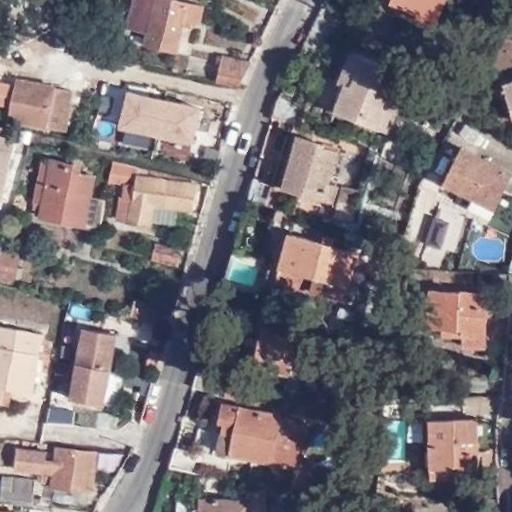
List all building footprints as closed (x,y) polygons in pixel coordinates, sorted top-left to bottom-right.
[(197,24),(202,4),(186,0),(134,0),(130,17),(122,15),(120,25),(148,31),(145,41),(175,47),(182,19),(197,24)] [(432,25),(442,0),(389,0),(415,11),(413,16),(432,25)] [(338,12),(322,2),(302,45),(320,52),(338,12)] [(336,113),(377,129),(387,105),(400,72),(351,51),(331,99),(340,102),(336,113)] [(222,55),(216,82),(238,87),(251,62),(222,55)] [(62,133),(72,92),(15,79),(6,120),(62,133)] [(511,82),(503,85),(511,116),(511,82)] [(302,117),(275,103),(274,105),(270,119),(299,127),(302,117)] [(387,105),(377,129),(389,134),(399,109),(387,105)] [(0,135),(0,198),(4,200),(18,139),(0,135)] [(322,150),(323,146),(297,138),(281,190),(333,205),(337,188),(328,185),(337,154),(322,150)] [(338,150),(323,146),(322,150),(337,154),(338,150)] [(503,190),(509,180),(511,173),(460,148),(442,184),(472,200),(468,208),(489,218),(503,190)] [(42,214),(100,226),(105,201),(89,197),(92,179),(77,176),(80,165),(41,157),(33,201),(45,204),(42,214)] [(190,184),(190,180),(111,160),(108,182),(128,184),(126,198),(121,198),(119,213),(124,213),(123,220),(150,223),(150,220),(152,203),(177,206),(194,208),(196,185),(190,184)] [(511,193),(511,181),(509,180),(503,190),(511,195),(511,193)] [(282,191),(251,183),(249,190),(247,199),(277,208),(282,191)] [(352,224),(360,195),(342,190),(334,219),(352,224)] [(264,252),(277,208),(247,199),(238,229),(248,232),(244,246),(264,252)] [(175,223),(177,206),(152,203),(150,220),(175,223)] [(452,250),(458,228),(443,224),(437,246),(452,250)] [(242,251),(244,246),(248,232),(238,229),(232,248),(242,251)] [(308,275),(315,276),(347,286),(358,252),(289,231),(274,281),(303,290),(308,275)] [(153,259),(176,264),(179,250),(157,244),(153,259)] [(18,258),(0,253),(0,278),(12,281),(18,258)] [(467,253),(466,271),(496,273),(497,255),(467,253)] [(347,286),(315,276),(310,293),(342,302),(347,286)] [(485,349),(486,316),(481,316),(481,307),(481,294),(429,291),(427,330),(463,330),(463,348),(485,349)] [(169,327),(174,309),(132,299),(127,317),(169,327)] [(138,348),(142,329),(102,320),(97,339),(138,348)] [(288,376),(297,330),(262,322),(255,360),(273,364),(271,373),(288,376)] [(33,389),(43,332),(0,324),(0,401),(3,402),(7,384),(33,389)] [(227,379),(197,370),(192,387),(224,397),(227,379)] [(293,466),(303,421),(282,417),(282,415),(224,404),(221,423),(225,424),(220,452),(272,462),(293,466)] [(431,420),(431,467),(458,467),(473,467),(473,452),(473,443),(478,442),(478,440),(478,420),(431,420)] [(492,440),(478,440),(478,442),(473,443),(473,452),(492,452),(492,440)] [(207,454),(175,445),(168,467),(203,473),(207,454)] [(91,490),(97,452),(58,447),(56,460),(48,459),(49,452),(19,449),(17,469),(55,474),(53,486),(91,490)] [(458,467),(431,467),(431,477),(458,477),(458,467)] [(33,501),(36,480),(3,476),(1,497),(33,501)] [(466,480),(467,499),(488,499),(487,479),(466,480)] [(249,511),(250,501),(201,499),(200,511),(249,511)] [(502,511),(502,500),(465,501),(465,511),(502,511)]
